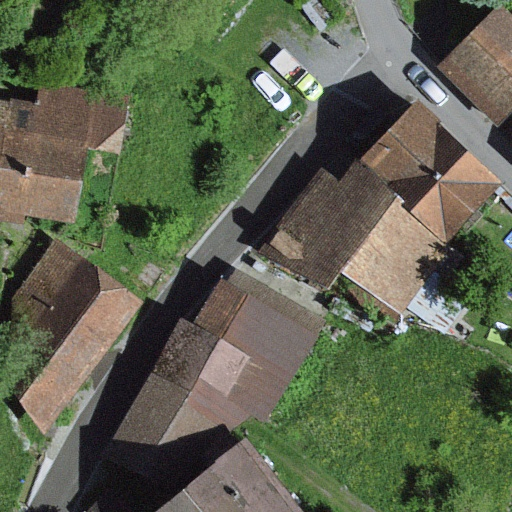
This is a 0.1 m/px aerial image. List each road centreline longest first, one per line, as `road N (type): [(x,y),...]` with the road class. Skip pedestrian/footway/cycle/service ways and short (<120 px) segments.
road 1 (residential): [(400,49),(196,282),(50,511)]
road 2 (residential): [(400,49),(511,163)]
